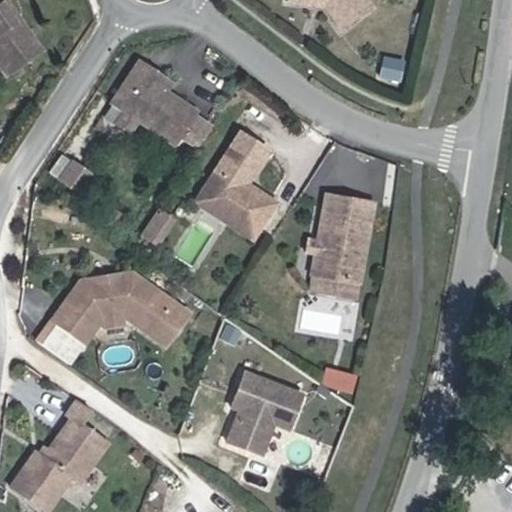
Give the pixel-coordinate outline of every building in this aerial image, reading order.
[(53,63),(37,38),(29,40),(25,32),(29,27),(11,2),(7,0),(0,0),(0,63),(18,87),(53,63)] [(330,4),(336,10),(351,31),(381,11),(373,0),(296,0),(296,3),(317,7),(323,2),(330,4)] [(180,95),(148,75),(123,116),(135,123),(148,132),(186,156),(191,147),(208,158),(221,137),(204,126),(207,122),(184,108),(181,113),(172,107),(175,102),(180,95)] [(175,102),(172,107),(181,113),(184,108),(175,102)] [(148,132),(135,123),(128,136),(141,144),(148,132)] [(248,146),(211,208),(271,243),(287,216),(267,204),(265,208),(254,202),(257,198),(278,163),(248,146)] [(102,186),(81,172),(70,189),(91,203),(102,186)] [(91,203),(95,206),(107,189),(102,186),(91,203)] [(385,213),(337,205),(322,286),(370,294),(385,213)] [(271,243),(211,208),(205,218),(265,253),(271,243)] [(183,231),(168,220),(160,232),(176,242),(183,231)] [(176,242),(160,232),(153,243),(168,253),(176,242)] [(101,289),(89,291),(62,329),(71,335),(95,352),(111,329),(132,326),(157,344),(180,311),(142,284),(132,285),(133,291),(101,296),(101,289)] [(132,285),(101,289),(101,296),(133,291),(132,285)] [(132,326),(111,329),(113,341),(134,338),(132,326)] [(95,352),(71,335),(55,357),(79,374),(95,352)] [(311,407),(254,384),(240,419),(253,424),(250,430),(245,431),(236,454),(270,467),(283,436),(298,441),(311,407)] [(47,467),(22,501),(36,511),(68,511),(82,494),(90,501),(120,461),(85,434),(60,467),(55,473),(51,470),(47,467)] [(56,464),(51,470),(55,473),(60,467),(56,464)]
